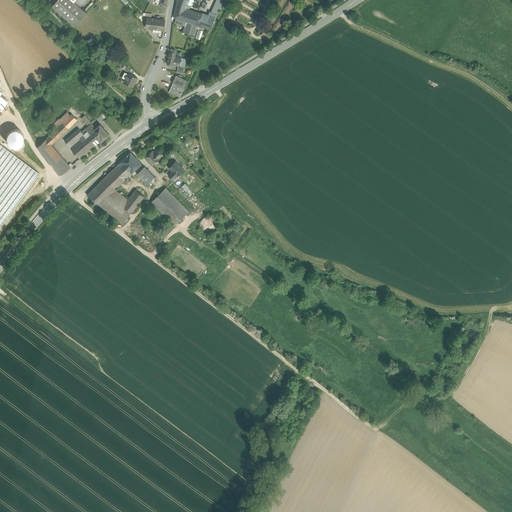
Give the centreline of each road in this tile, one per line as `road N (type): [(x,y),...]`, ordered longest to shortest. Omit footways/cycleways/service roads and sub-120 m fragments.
road 1 (track): [(215,87),(220,100),(203,124),(208,155),(297,254),(435,308),(492,307)]
road 2 (secondary): [(356,0),(155,122)]
road 3 (secondary): [(155,122),(88,165),(0,263)]
road 4 (track): [(339,11),(511,108)]
road 5 (track): [(372,432),(421,391),(439,398),(453,389),(492,307)]
road 6 (track): [(145,98),(131,102),(112,89),(37,0)]
road 7 (track): [(66,187),(34,148),(0,73)]
road 8 (residential): [(155,122),(145,98),(173,0)]
